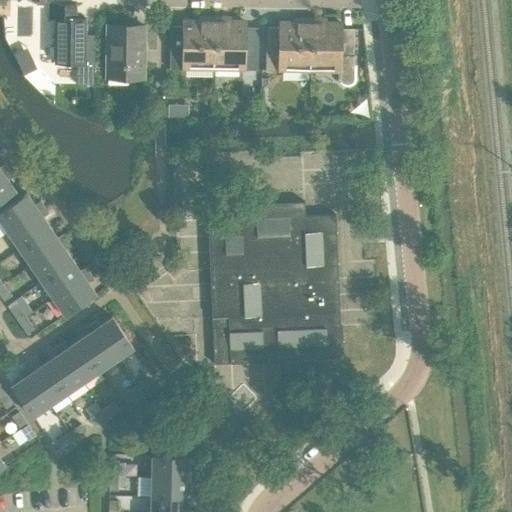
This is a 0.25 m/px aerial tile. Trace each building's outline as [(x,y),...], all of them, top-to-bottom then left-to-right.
[(49,3),(49,18),(55,18),(54,64),(77,64),(77,85),(94,85),(94,35),(86,35),(86,18),(76,18),(76,4),(49,3)] [(214,64),(215,20),(184,20),(184,26),(170,26),(170,68),(185,68),(185,63),(214,64)] [(215,20),(214,64),(243,64),(243,69),(257,70),(258,27),(244,27),(244,21),(215,20)] [(310,65),(311,22),(280,21),(280,27),(266,27),(266,70),(281,70),(281,65),(310,65)] [(356,65),(353,65),(354,29),(340,28),(340,22),(311,22),(310,65),(338,66),(338,78),(339,82),(341,84),(345,86),(348,86),(352,84),(354,82),(356,79),(356,65)] [(145,26),(108,25),(107,77),(144,77),(145,26)] [(16,52),(13,53),(23,74),(31,70),(37,68),(27,47),(16,52)] [(181,104),(169,103),(168,117),(181,117),(181,104)] [(0,175),(8,170),(4,164),(0,166),(0,175)] [(8,170),(0,175),(0,201),(15,191),(7,180),(13,176),(8,170)] [(0,222),(7,232),(44,207),(40,201),(34,205),(26,193),(0,211),(0,222)] [(208,221),(212,314),(214,362),(344,357),(342,325),(340,325),(335,216),(306,217),(305,202),(239,204),(239,220),(208,221)] [(18,249),(50,228),(43,217),(48,213),(44,207),(7,232),(18,249)] [(30,265),(67,240),(62,234),(57,238),(50,228),(18,249),(30,265)] [(41,282),(73,261),(65,250),(71,246),(67,240),(30,265),(41,282)] [(53,298),(89,273),(85,267),(80,271),(73,261),(41,282),(53,298)] [(89,273),(53,298),(64,315),(96,293),(89,283),(94,280),(89,273)] [(3,284),(0,286),(0,294),(4,301),(12,296),(3,284)] [(18,322),(26,317),(17,305),(10,310),(18,322)] [(91,321),(116,358),(133,346),(111,315),(101,323),(97,317),(91,321)] [(26,317),(18,322),(27,334),(34,329),(26,317)] [(100,369),(116,358),(91,321),(85,325),(89,331),(78,338),(100,369)] [(83,381),(100,369),(78,338),(68,345),(64,340),(57,344),(83,381)] [(66,392),(83,381),(57,344),(51,349),(55,354),(45,361),(66,392)] [(50,404),(66,392),(45,361),(34,368),(31,363),(24,367),(50,404)] [(32,416),(50,404),(24,367),(18,371),(22,376),(10,384),(32,416)] [(134,386),(139,393),(151,385),(146,377),(134,386)] [(127,402),(139,393),(134,386),(122,394),(127,402)] [(3,390),(0,392),(0,401),(4,408),(12,402),(3,390)] [(101,409),(106,416),(119,407),(113,400),(101,409)] [(93,425),(106,416),(101,409),(88,417),(93,425)] [(19,428),(26,423),(18,411),(10,416),(19,428)] [(26,423),(19,428),(27,440),(35,435),(26,423)] [(68,431),(73,439),(86,430),(80,423),(68,431)] [(52,432),(57,439),(56,440),(61,447),(73,439),(68,431),(63,424),(52,432)] [(151,476),(196,477),(196,469),(190,469),(190,455),(151,454),(151,476)] [(109,474),(117,474),(118,460),(109,459),(109,474)] [(117,489),(117,474),(109,474),(108,489),(117,489)] [(195,484),(196,477),(151,476),(150,496),(189,497),(189,484),(195,484)] [(188,509),(189,497),(150,496),(149,511),(194,511),(195,509),(188,509)] [(107,511),(116,511),(117,500),(108,500),(107,511)]
